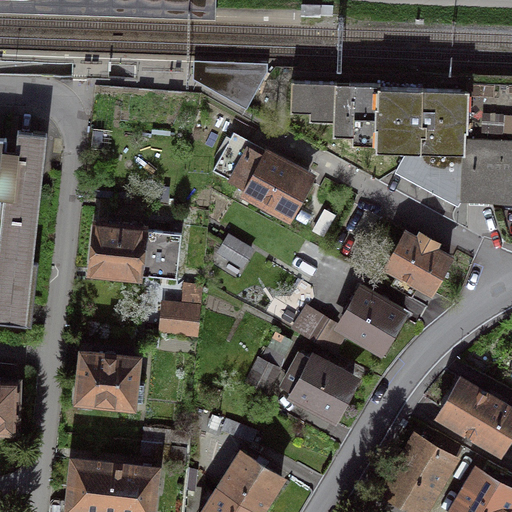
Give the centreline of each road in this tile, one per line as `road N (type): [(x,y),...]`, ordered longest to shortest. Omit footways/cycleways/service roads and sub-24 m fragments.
road 1 (residential): [(38,511),(76,131),(56,98),(0,89)]
road 2 (residential): [(511,292),(426,354),(323,511)]
road 3 (residential): [(511,268),(293,144)]
